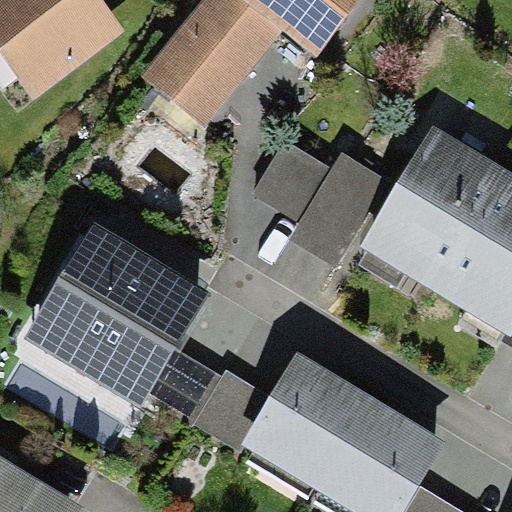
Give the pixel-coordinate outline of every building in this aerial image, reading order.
[(78,0),(0,0),(0,37),(33,85),(104,37),(78,0)] [(224,0),(207,0),(140,83),(207,136),(282,42),(315,60),(365,0),(235,0),(232,5),(224,0)] [(433,299),(505,177),(426,130),(354,253),(433,299)] [(327,173),(285,148),(253,200),(300,228),(290,246),(336,274),(387,188),(336,157),(327,173)] [(511,180),(505,177),(433,299),(506,342),(511,331),(511,180)] [(207,299),(86,226),(26,327),(186,423),(217,373),(177,349),(207,299)] [(314,499),(369,407),(294,362),(269,404),(238,454),(314,499)] [(269,404),(217,373),(186,423),(238,454),(269,404)] [(369,407),(314,499),(335,511),(404,511),(442,451),(369,407)] [(83,511),(0,460),(0,511),(83,511)] [(447,511),(420,496),(410,511),(447,511)]
